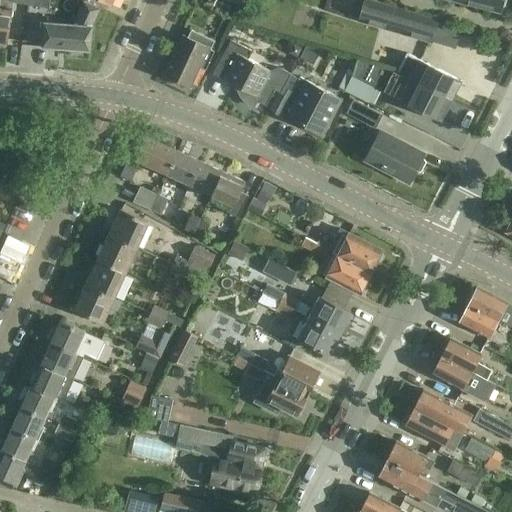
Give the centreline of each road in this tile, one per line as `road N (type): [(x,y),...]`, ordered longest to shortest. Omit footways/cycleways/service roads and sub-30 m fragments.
road 1 (tertiary): [(117,98),(212,132),(440,245)]
road 2 (unclassified): [(303,511),(440,245)]
road 3 (residential): [(0,348),(117,98)]
road 4 (unclassified): [(440,245),(511,108)]
